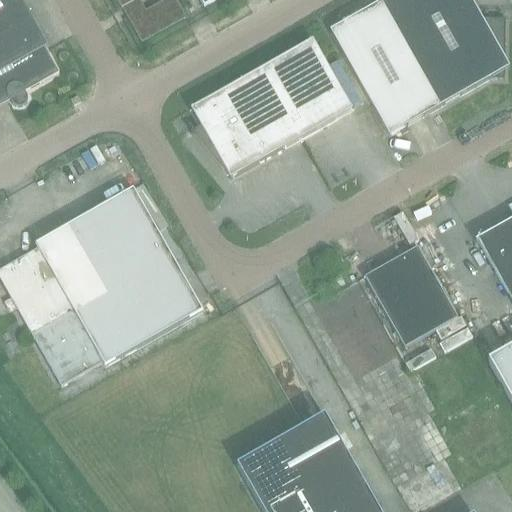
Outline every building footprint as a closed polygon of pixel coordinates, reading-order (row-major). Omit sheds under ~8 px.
[(12,105),(16,109),(21,109),(26,107),(28,102),(27,97),(25,94),(59,75),(46,52),(44,50),(48,48),(20,0),(0,0),(0,104),(9,99),(12,105)] [(116,0),(122,10),(126,8),(131,17),(128,18),(142,44),(185,20),(174,0),(171,0),(147,14),(139,1),(140,0),(139,0),(198,0),(204,10),(221,0),(116,0)] [(505,81),(505,73),(510,70),(505,62),(505,21),(482,21),(469,0),(390,0),(381,5),(330,34),(390,138),(440,109),(490,81),(505,81)] [(313,43),(252,78),(292,148),(353,113),(313,43)] [(231,183),(292,148),(252,78),(191,113),(231,183)] [(0,273),(0,281),(32,338),(62,390),(103,366),(106,370),(203,314),(134,193),(36,248),(38,251),(0,273)] [(511,223),(475,244),(476,244),(478,243),(511,303),(511,223)] [(418,250),(365,280),(405,351),(458,321),(418,250)] [(362,322),(349,330),(359,345),(371,338),(362,322)] [(511,351),(488,364),(511,406),(511,351)] [(378,511),(325,419),(237,469),(262,511),(378,511)]
